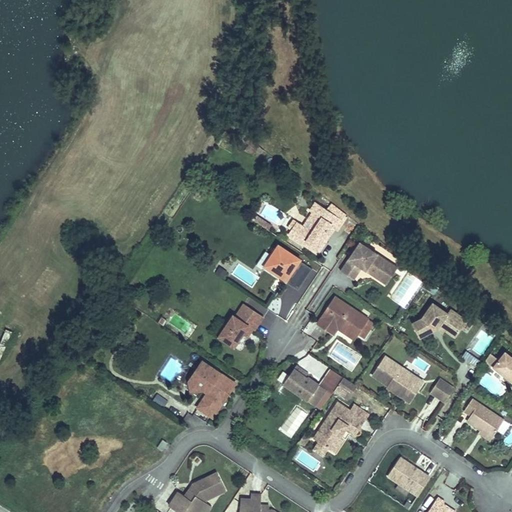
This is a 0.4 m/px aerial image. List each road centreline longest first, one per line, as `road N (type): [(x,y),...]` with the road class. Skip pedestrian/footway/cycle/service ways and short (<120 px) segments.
road 1 (residential): [(133,511),(187,439),(216,436),(315,506),(343,501),(393,435),(498,495)]
road 2 (unknown): [(231,447),(343,267)]
